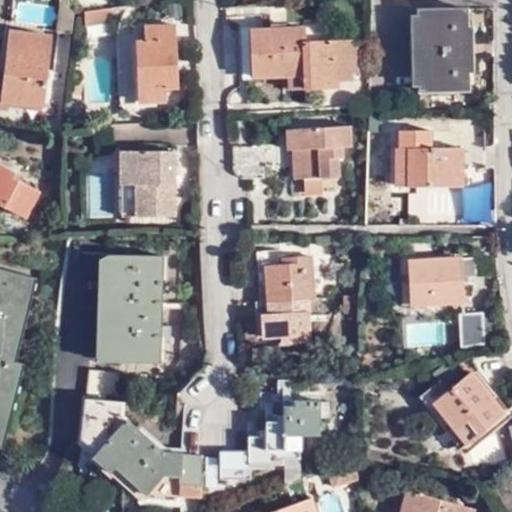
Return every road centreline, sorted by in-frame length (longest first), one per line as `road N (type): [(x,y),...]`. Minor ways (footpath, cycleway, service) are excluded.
road 1 (residential): [(229,396),(205,0)]
road 2 (residential): [(511,281),(510,0)]
